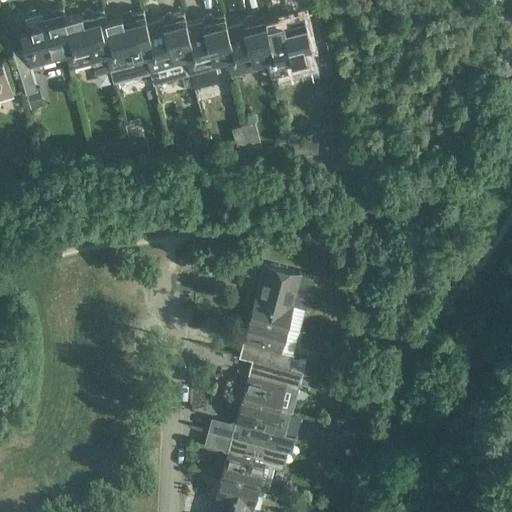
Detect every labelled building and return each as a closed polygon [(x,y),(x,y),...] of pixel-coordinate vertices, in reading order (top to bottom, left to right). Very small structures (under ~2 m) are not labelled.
[(66,16),(64,10),(63,5),(36,12),(34,7),(13,12),(18,32),(20,32),(29,65),(54,59),(53,54),(65,51),(61,33),(70,30),(66,16)] [(84,11),(82,5),(64,10),(66,16),(70,30),(61,33),(65,51),(69,67),(91,61),(94,72),(109,68),(101,36),(109,33),(106,18),(104,10),(103,7),(84,11)] [(123,14),(121,6),(104,10),(106,18),(109,33),(101,36),(109,68),(112,80),(150,70),(146,54),(141,36),(150,34),(146,20),(143,9),(123,14)] [(183,10),(146,20),(150,34),(141,36),(146,54),(150,70),(153,81),(189,72),(185,56),(186,56),(181,38),(190,35),(186,21),(183,10)] [(230,37),(226,23),(223,12),(186,21),(190,35),(181,38),(186,56),(185,56),(189,72),(214,65),(213,60),(226,57),(221,40),(230,37)] [(270,75),(277,73),(295,68),(308,65),(307,60),(327,55),(317,12),(304,15),(266,25),(270,39),(261,41),(266,59),(270,75)] [(266,25),(263,13),(226,23),(230,37),(221,40),(226,57),(230,73),(254,67),(253,62),(266,59),(261,41),(270,39),(266,25)] [(0,98),(13,95),(3,59),(0,60),(0,98)] [(25,59),(14,62),(19,80),(30,77),(25,59)] [(160,105),(185,98),(183,87),(157,94),(160,105)] [(348,228),(327,235),(332,249),(352,242),(348,228)] [(306,308),(310,291),(314,276),(302,273),(302,272),(264,262),(260,278),(250,317),(287,327),(293,304),(306,308)] [(287,327),(250,317),(239,356),(252,360),(252,359),(302,372),(306,360),(293,357),(294,353),(281,350),(287,327)] [(252,359),(252,360),(242,398),(279,408),(285,385),(298,389),(302,372),(252,359)] [(279,408),(242,398),(232,437),(282,450),(292,453),(296,437),(285,434),(291,411),(279,408)] [(282,450),(232,437),(232,436),(222,475),(259,485),(265,463),(278,466),(282,450)] [(221,475),(211,511),(265,511),(252,508),(259,485),(222,475),(221,475)]
